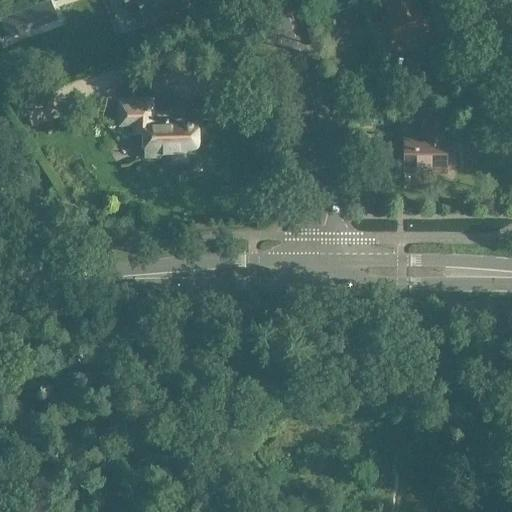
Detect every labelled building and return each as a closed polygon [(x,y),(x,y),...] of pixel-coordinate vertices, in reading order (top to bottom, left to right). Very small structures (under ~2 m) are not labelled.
[(144,25),(187,10),(184,0),(123,0),(126,6),(136,3),(144,25)] [(434,17),(427,0),(378,0),(386,19),(382,21),(396,56),(421,46),(419,42),(430,38),(424,21),(434,17)] [(0,20),(0,23),(7,40),(57,21),(50,2),(0,20)] [(112,60),(77,67),(80,81),(115,74),(112,60)] [(32,128),(59,119),(57,113),(59,113),(53,97),(52,97),(49,89),(21,99),(24,106),(23,106),(28,123),(30,122),(32,128)] [(480,126),(505,126),(505,98),(480,98),(480,126)] [(166,124),(154,124),(154,99),(116,99),(117,129),(134,129),(134,136),(144,136),(144,158),(159,158),(159,156),(170,156),(170,162),(186,161),(186,153),(190,152),(192,151),(195,149),(197,145),(197,124),(166,125),(166,124)] [(446,124),(421,124),(421,141),(404,141),(404,169),(429,169),(429,174),(446,174),(446,124)]
